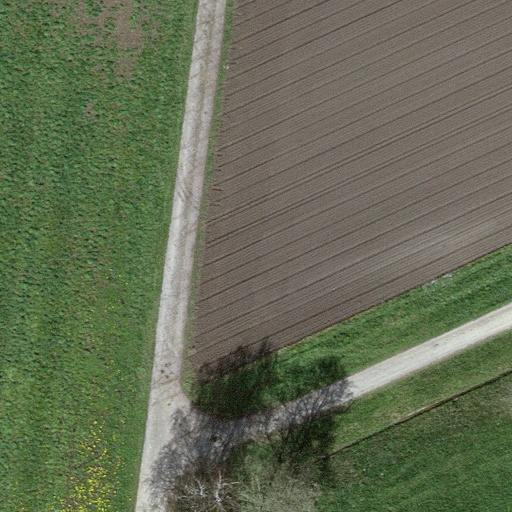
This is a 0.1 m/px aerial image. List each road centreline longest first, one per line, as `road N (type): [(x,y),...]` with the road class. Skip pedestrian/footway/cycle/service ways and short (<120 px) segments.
road 1 (track): [(222,0),(158,511)]
road 2 (track): [(166,452),(304,429),(511,335)]
